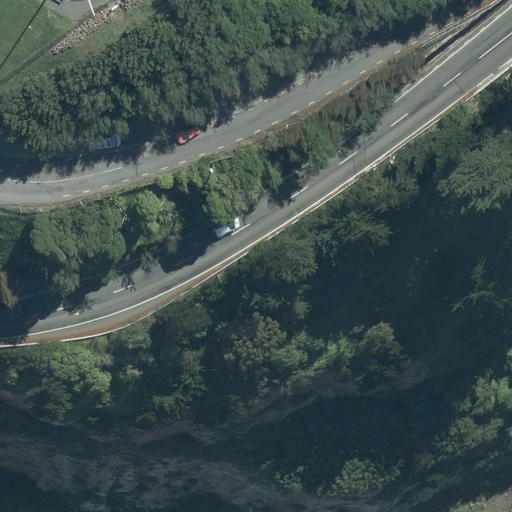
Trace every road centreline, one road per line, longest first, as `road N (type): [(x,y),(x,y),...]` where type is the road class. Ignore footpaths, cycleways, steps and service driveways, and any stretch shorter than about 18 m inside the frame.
road 1 (secondary): [(511,30),(368,144),(223,241),(133,285),(0,319)]
road 2 (residential): [(449,0),(330,83),(216,138),(99,176),(0,177)]
